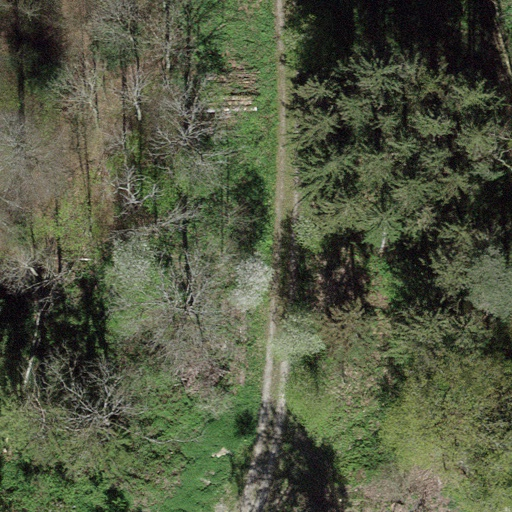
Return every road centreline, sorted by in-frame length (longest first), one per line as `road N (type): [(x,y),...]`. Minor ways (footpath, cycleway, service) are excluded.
road 1 (track): [(235,511),(290,390),(314,0)]
road 2 (track): [(290,390),(107,511)]
